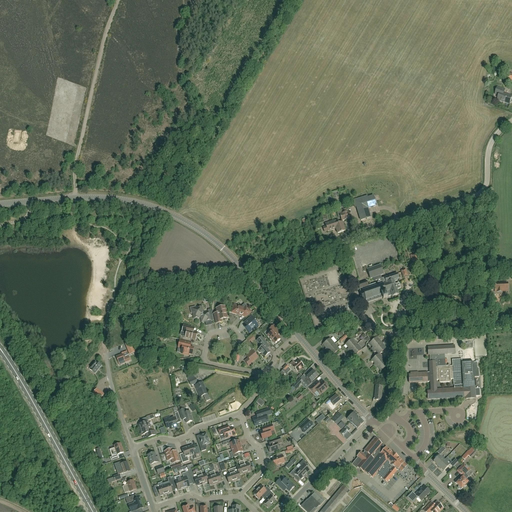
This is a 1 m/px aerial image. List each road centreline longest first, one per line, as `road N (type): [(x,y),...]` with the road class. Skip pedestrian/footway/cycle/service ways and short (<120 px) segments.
road 1 (unclassified): [(343,241),(477,196),(486,186),(492,140),(511,120)]
road 2 (track): [(117,0),(81,133),(75,198)]
road 3 (primary): [(92,511),(0,348)]
road 4 (unclassified): [(281,511),(372,420)]
